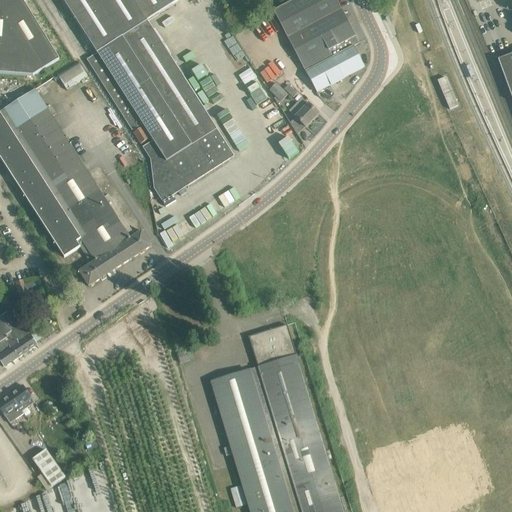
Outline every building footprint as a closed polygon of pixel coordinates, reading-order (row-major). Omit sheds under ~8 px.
[(0,0),(0,73),(33,76),(60,60),(22,0),(0,0)] [(62,0),(97,54),(87,60),(132,131),(142,125),(153,141),(143,148),(150,160),(154,189),(163,202),(233,157),(148,24),(147,22),(147,21),(179,0),(62,0)] [(359,44),(335,0),(294,0),(274,11),(307,74),(354,49),(353,47),(359,44)] [(307,74),(312,84),(317,93),(364,68),(354,49),(307,74)] [(511,54),(498,60),(511,98),(511,54)] [(66,91),(88,77),(78,63),(57,76),(66,91)] [(472,79),(477,77),(471,64),(467,66),(472,79)] [(446,111),(455,108),(446,77),(436,80),(446,111)] [(277,84),(270,91),(282,103),(289,95),(277,84)] [(298,94),(289,86),(285,90),(293,98),(298,94)] [(35,90),(0,112),(0,157),(64,258),(80,248),(88,259),(86,261),(89,265),(79,272),(89,287),(152,246),(142,231),(135,236),(109,195),(106,196),(104,193),(102,195),(37,94),(35,90)] [(319,114),(312,107),(308,104),(304,100),(291,113),(295,117),(295,118),(290,124),(297,135),(305,127),(306,128),(319,114)] [(485,162),(467,118),(456,122),(475,166),(485,162)] [(285,161),(296,155),(278,122),(267,127),(285,161)] [(141,145),(149,139),(142,128),(134,133),(141,145)] [(22,305),(44,299),(39,281),(24,285),(23,280),(16,282),(22,305)] [(25,327),(15,312),(13,313),(9,311),(1,316),(0,315),(0,360),(4,368),(37,345),(30,335),(39,330),(33,322),(25,327)] [(344,511),(288,325),(249,337),(249,339),(250,339),(258,368),(211,382),(231,447),(224,449),(227,456),(233,454),(242,486),(230,489),(237,509),(248,505),(250,511),(344,511)] [(180,363),(193,359),(191,350),(177,354),(180,363)] [(23,415),(24,414),(22,412),(35,403),(32,399),(23,386),(9,395),(23,415)] [(10,424),(23,415),(9,395),(0,401),(0,409),(5,417),(6,417),(10,424)] [(66,478),(46,450),(33,460),(42,473),(38,477),(47,490),(52,487),(53,487),(66,478)]
